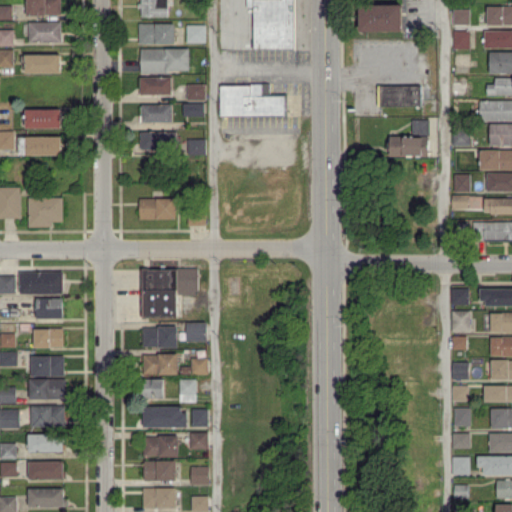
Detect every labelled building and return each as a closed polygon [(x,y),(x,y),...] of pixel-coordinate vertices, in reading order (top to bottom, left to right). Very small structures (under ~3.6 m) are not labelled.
[(61,0),(26,0),(26,14),(62,13),(61,0)] [(140,0),(140,16),(168,16),(168,0),(140,0)] [(254,47),(296,47),(295,0),(247,0),(247,6),(254,6),(254,47)] [(360,31),(402,30),(402,3),(359,4),(360,31)] [(0,17),(12,18),(12,4),(0,4),(0,17)] [(511,23),(511,4),(486,5),(487,24),(511,23)] [(453,23),(469,23),(469,8),(453,8),(453,23)] [(62,20),(29,21),(29,41),(62,41),(62,20)] [(139,43),(175,43),(175,22),(139,22),(139,43)] [(206,41),(206,24),(187,24),(187,41),(206,41)] [(13,28),(0,27),(0,44),(14,44),(13,28)] [(470,47),(469,29),(453,29),(453,48),(470,47)] [(484,47),(511,47),(511,29),(484,29),(484,47)] [(0,66),(13,66),(13,48),(0,47),(0,66)] [(141,47),(141,71),(190,71),(190,47),(141,47)] [(511,50),(490,50),(489,71),(511,71),(511,50)] [(61,52),(25,53),(26,72),(61,71),(61,52)] [(172,93),(172,76),(141,76),(141,93),(172,93)] [(511,93),(511,76),(495,76),(495,83),(487,83),(487,93),(511,93)] [(466,95),(466,82),(450,81),(450,95),(466,95)] [(187,83),(188,99),(206,99),(206,83),(187,83)] [(221,115),(286,114),(286,95),(270,95),(270,83),(221,84),(221,115)] [(421,84),(378,84),(378,105),(421,105),(421,84)] [(511,98),(480,99),(480,120),(511,119),(511,98)] [(184,115),(205,114),(205,101),(183,101),(184,115)] [(173,120),(173,102),(140,103),(141,121),(173,120)] [(62,126),(62,108),(26,108),(26,127),(62,126)] [(429,118),(411,118),(411,134),(429,134),(429,118)] [(511,121),(490,122),(489,144),(511,143),(511,121)] [(452,144),(470,144),(470,127),(452,128),(452,144)] [(0,148),(14,148),(15,130),(0,129),(0,148)] [(141,148),(177,148),(177,131),(141,130),(141,148)] [(62,153),(62,135),(19,136),(20,154),(62,153)] [(429,154),(428,135),(389,136),(390,155),(429,154)] [(188,153),(206,153),(205,137),(188,138),(188,153)] [(511,148),(480,148),(479,168),(511,168),(511,148)] [(511,170),(487,171),(487,190),(511,189),(511,170)] [(471,190),(470,172),(454,173),(454,190),(471,190)] [(0,216),(21,217),(21,186),(0,185),(0,216)] [(468,193),(452,193),(452,207),(468,207),(468,193)] [(64,195),(29,196),(29,226),(53,226),(53,221),(64,220),(64,195)] [(511,196),(485,196),(485,212),(511,212),(511,196)] [(140,218),(176,217),(176,197),(139,197),(140,218)] [(205,224),(206,214),(188,213),(188,224),(205,224)] [(511,220),(473,221),(473,232),(484,232),(485,238),(511,237),(511,220)] [(63,270),(19,270),(19,292),(63,292),(63,270)] [(145,317),(176,317),(176,286),(197,286),(197,270),(144,270),(145,317)] [(0,291),(15,292),(15,274),(0,273),(0,291)] [(511,303),(511,286),(480,287),(480,303),(511,303)] [(451,287),(452,303),(469,303),(468,287),(451,287)] [(63,297),(36,296),(36,316),(62,317),(63,297)] [(471,309),(452,309),(452,330),(470,330),(471,309)] [(491,331),(511,330),(511,310),(491,311),(491,331)] [(206,340),(206,321),(186,321),(186,340),(206,340)] [(143,326),(143,346),(177,345),(177,325),(143,326)] [(33,346),(63,346),(63,327),(34,327),(33,346)] [(0,332),(1,346),(16,345),(15,332),(0,332)] [(467,335),(453,334),(452,348),(467,348),(467,335)] [(511,354),(511,335),(491,335),(491,355),(511,354)] [(0,356),(0,365),(17,365),(17,350),(0,350),(0,356)] [(143,373),(178,373),(177,352),(143,353),(143,373)] [(31,375),(64,375),(64,354),(31,354),(31,375)] [(191,373),(208,373),(207,356),(191,356),(191,373)] [(491,378),(511,378),(511,358),(491,359),(491,378)] [(469,378),(469,360),(452,361),(452,378),(469,378)] [(66,377),(29,377),(29,397),(66,397),(66,377)] [(163,377),(141,377),(141,396),(163,396),(163,377)] [(179,400),(195,400),(195,378),(179,378),(179,400)] [(485,400),(511,400),(511,383),(484,384),(485,400)] [(469,400),(469,384),(453,384),(452,399),(469,400)] [(0,401),(16,401),(16,385),(0,385),(0,401)] [(64,404),(31,404),(32,425),(65,425),(64,404)] [(187,411),(180,412),(180,405),(142,405),(143,426),(187,425),(187,411)] [(454,406),(454,425),(471,424),(471,406),(454,406)] [(511,406),(491,407),(492,427),(511,426),(511,406)] [(0,426),(19,427),(20,408),(0,407),(0,426)] [(208,408),(191,407),(191,425),(207,425),(208,408)] [(190,447),(208,447),(208,431),(190,431),(190,447)] [(471,446),(470,431),(452,432),(453,447),(471,446)] [(511,431),(489,432),(490,451),(511,450),(511,431)] [(28,451),(63,450),(63,432),(28,433),(28,451)] [(144,455),(178,455),(178,434),(143,435),(144,455)] [(0,457),(16,457),(16,441),(0,442),(0,457)] [(511,454),(477,455),(478,466),(483,466),(483,474),(511,473),(511,454)] [(470,473),(470,455),(452,455),(452,473),(470,473)] [(143,479),(176,479),(176,459),(143,459),(143,479)] [(1,461),(1,475),(16,475),(16,460),(1,461)] [(28,460),(29,478),(63,478),(63,460),(28,460)] [(208,483),(208,465),(190,465),(190,483),(208,483)] [(511,496),(511,478),(496,478),(496,496),(511,496)] [(454,497),(468,497),(469,483),(454,483),(454,497)] [(65,486),(28,487),(28,505),(66,505),(65,486)] [(176,486),(143,487),(143,507),(176,506),(176,486)] [(208,510),(208,494),(191,494),(191,510),(208,510)] [(16,495),(0,495),(0,511),(16,511),(16,495)] [(511,511),(511,502),(496,503),(496,511),(511,511)]
